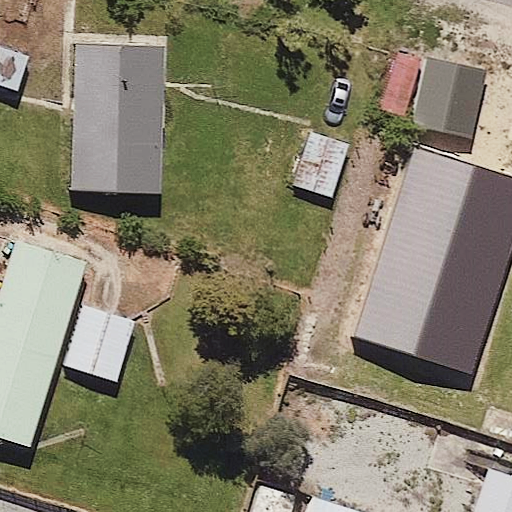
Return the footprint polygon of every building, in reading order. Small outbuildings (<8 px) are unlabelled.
[(132,25),(40,23),(34,175),(125,176),(132,25)] [(476,141),(485,64),(381,53),(373,130),(476,141)] [(357,146),(263,115),(238,193),(332,224),(357,146)] [(0,410),(54,243),(0,226),(0,410)] [(135,318),(88,303),(66,373),(112,388),(135,318)] [(494,511),(509,470),(450,450),(429,511),(321,511),(278,497),(273,511),(494,511)]
